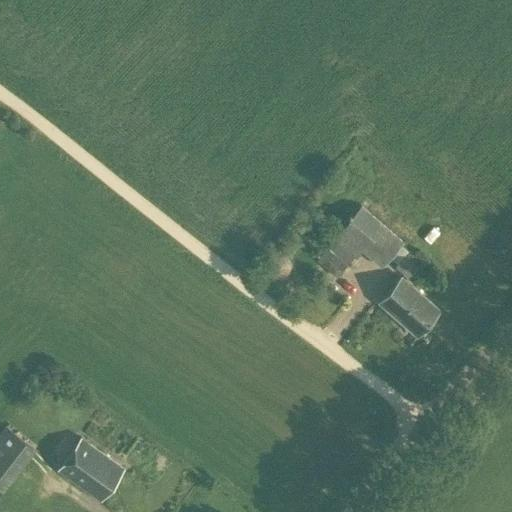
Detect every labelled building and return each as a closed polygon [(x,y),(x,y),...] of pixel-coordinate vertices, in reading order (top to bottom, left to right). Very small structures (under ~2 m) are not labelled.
[(404,241),(361,204),(338,230),(382,267),(404,241)] [(323,254),(341,269),(353,255),(335,240),(333,242),(323,254)] [(439,308),(410,283),(402,276),(379,302),(416,334),(439,308)] [(0,492),(36,448),(6,424),(0,431),(0,492)] [(59,468),(100,498),(123,467),(82,437),(59,468)]
